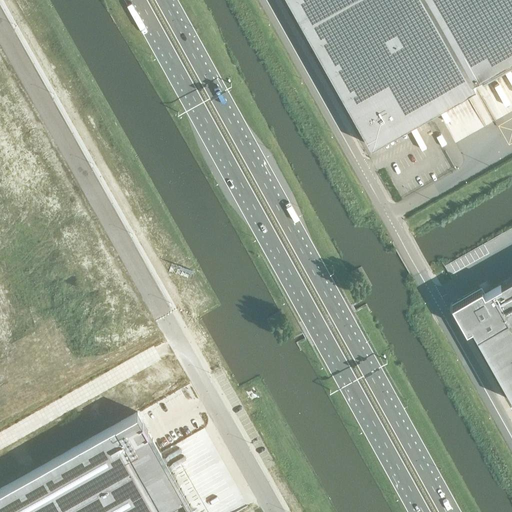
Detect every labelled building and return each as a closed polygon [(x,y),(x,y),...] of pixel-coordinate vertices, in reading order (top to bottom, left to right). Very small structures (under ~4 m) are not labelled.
[(482,82),(511,65),(511,0),(289,0),(359,125),(361,124),(366,133),(364,134),(371,145),(465,92),(466,92),(475,87),(476,86),(473,81),(479,77),(482,82)] [(481,286),(451,303),(466,329),(472,326),(511,396),(511,276),(491,288),(490,288),(485,292),(481,286)] [(164,360),(152,365),(161,383),(173,377),(164,360)] [(117,399),(105,405),(110,415),(122,408),(117,399)] [(194,511),(136,408),(0,484),(0,511),(194,511)]
